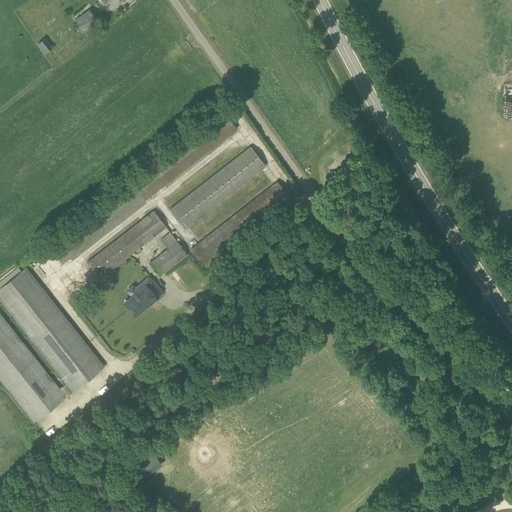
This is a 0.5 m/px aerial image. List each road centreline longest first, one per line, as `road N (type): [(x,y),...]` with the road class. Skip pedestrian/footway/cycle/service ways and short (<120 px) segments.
road 1 (unclassified): [(511,415),(332,217),(178,0)]
road 2 (primary): [(511,320),(384,126),(319,0)]
